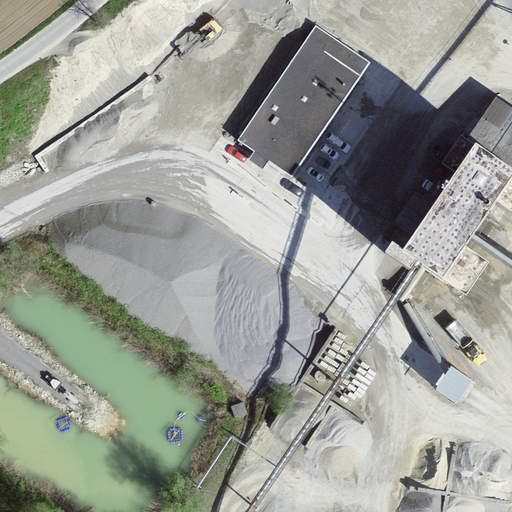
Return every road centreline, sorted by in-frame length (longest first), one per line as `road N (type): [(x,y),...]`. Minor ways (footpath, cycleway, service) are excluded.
road 1 (track): [(379,511),(394,464),(390,340),(299,258),(195,187),(105,185),(0,231)]
road 2 (unknown): [(511,58),(491,53),(453,69),(299,258)]
road 3 (unknown): [(390,340),(454,391),(511,414)]
